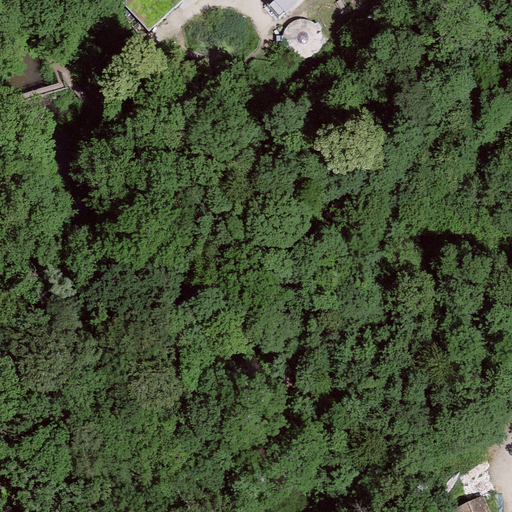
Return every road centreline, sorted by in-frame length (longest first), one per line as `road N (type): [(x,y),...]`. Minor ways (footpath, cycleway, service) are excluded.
road 1 (track): [(223,511),(184,398),(65,235),(36,164)]
road 2 (track): [(0,171),(148,142)]
